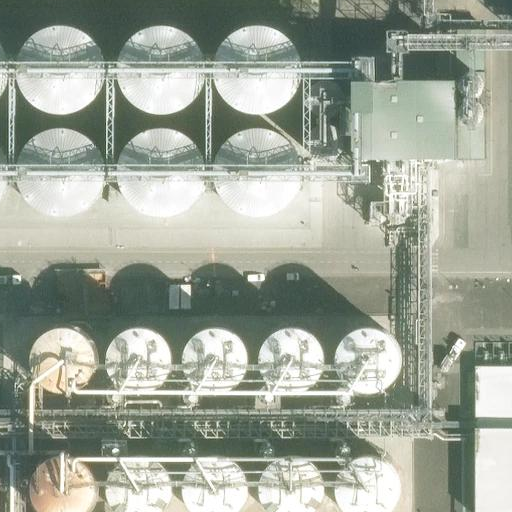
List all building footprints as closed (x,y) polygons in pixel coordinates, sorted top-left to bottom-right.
[(301,77),(301,69),(301,60),(298,53),(294,45),(289,39),(283,33),(276,29),(268,27),(260,25),(252,26),(244,28),(236,31),(230,36),(224,42),(220,49),(217,56),(215,64),(215,73),(217,81),(220,88),(224,95),(230,101),(236,106),(244,109),(252,111),(260,112),(268,111),(276,108),(283,104),(289,98),(294,92),(298,85),(301,77)] [(102,77),(102,69),(102,61),(99,53),(96,46),(91,39),(84,34),(77,30),(69,27),(61,26),(53,26),(45,28),(38,32),(31,36),(25,42),(21,49),(18,57),(16,65),(16,73),(18,81),(21,89),(25,96),(31,102),(38,106),(45,110),(53,112),(61,112),(69,111),(77,108),(84,104),(91,99),(96,92),(99,85),(102,77)] [(202,77),(203,69),(202,61),(200,53),(196,46),(191,39),(185,34),(178,30),(170,27),(162,26),(154,26),(146,28),(138,32),(132,36),(126,42),(121,49),(118,57),(117,65),(117,73),(118,81),(121,89),(126,96),(132,102),(138,106),(146,110),(154,112),(162,112),(170,111),(178,108),(185,104),(191,99),(196,92),(200,85),(202,77)] [(421,47),(422,33),(408,32),(407,46),(421,47)] [(487,165),(487,33),(459,33),(459,86),(459,165),(487,165)] [(7,77),(8,69),(7,61),(5,53),(1,46),(0,44),(0,94),(1,93),(5,85),(7,77)] [(459,82),(459,58),(440,58),(440,82),(459,82)] [(459,165),(459,86),(374,85),(374,114),(355,114),(355,164),(459,165)] [(203,180),(204,172),(203,164),(201,156),(197,149),(192,142),(186,137),(179,133),(171,130),(163,129),(155,129),(147,131),(139,135),(133,139),(127,145),(122,152),(119,160),(118,168),(118,176),(119,184),(122,192),(127,199),(133,205),(139,209),(147,213),(155,215),(163,215),(171,214),(179,211),(186,207),(192,202),(197,195),(201,188),(203,180)] [(102,181),(103,173),(102,165),(100,157),(96,149),(91,143),(85,138),(78,133),(70,131),(62,130),(54,130),(46,132),(38,135),(32,140),(26,146),(22,153),(18,161),(17,169),(17,177),(18,185),(22,192),(26,199),(32,205),(38,210),(46,213),(54,215),(62,216),(70,215),(78,212),(85,208),(91,202),(96,196),(100,189),(102,181)] [(301,181),(301,173),(301,164),(298,157),(295,149),(289,143),(283,137),(276,133),(268,131),(260,130),(252,130),(244,132),(237,135),(230,140),(224,146),(220,153),(217,160),(215,168),(215,177),(217,185),(220,192),(224,199),(230,205),(237,210),(244,213),(252,215),(260,216),(268,215),(276,212),(283,208),(289,202),(295,196),(298,189),(301,181)] [(180,359),(180,353),(180,346),(178,340),(175,334),(171,330),(166,325),(161,322),(155,320),(148,319),(142,320),(136,321),(130,324),(125,327),(121,332),(117,337),(115,343),(114,349),(114,356),(115,362),(117,368),(121,373),(125,378),(130,381),(136,384),(142,385),(148,386),(155,385),(161,383),(166,380),(171,375),(175,371),(178,365),(180,359)] [(332,359),(333,353),(332,346),(330,340),(328,335),(324,330),(319,325),(313,322),(307,320),(301,319),(295,320),(289,321),(283,324),(278,327),(273,332),(270,337),(267,343),(266,349),(266,356),(267,362),(270,368),(273,373),(278,378),(283,381),(289,384),(295,386),(301,386),(307,385),(313,383),(319,380),(324,376),(328,371),(330,365),(332,359)] [(409,359),(410,352),(409,346),(407,340),(404,334),(401,329),(396,325),(390,322),(384,320),(378,319),(372,319),(365,321),(360,323),(355,327),(350,332),(347,337),(344,343),(343,349),(343,355),(344,362),(347,367),(350,373),(354,377),(360,381),(365,384),(372,385),(378,385),(384,385),(390,383),(396,379),(401,375),(404,370),(407,365),(409,359)] [(104,359),(105,353),(104,347),(102,341),(99,335),(95,330),(91,326),(85,323),(79,321),(73,320),(66,320),(60,322),(54,324),(49,328),(45,332),(41,338),(39,344),(38,350),(38,356),(39,362),(41,368),(45,374),(49,378),(54,382),(60,385),(66,386),(73,386),(79,385),(85,383),(91,380),(95,376),(99,371),(102,365),(104,359)] [(256,359),(256,353),(256,347),(254,340),(251,335),(247,330),(242,326),(237,323),(231,320),(225,320),(218,320),(212,321),(206,324),(201,328),(197,332),(193,338),(191,343),(190,350),(190,356),(191,362),(193,368),(197,373),(201,378),(206,382),(212,384),(218,386),(225,386),(231,385),(237,383),(242,380),(247,376),(251,371),(254,365),(256,359)] [(511,511),(511,372),(476,373),(475,511),(511,511)] [(409,487),(410,481),(409,474),(407,468),(404,463),(400,458),(396,454),(390,450),(384,448),(378,447),(371,448),(365,449),(359,452),(354,456),(350,460),(346,465),(344,471),(343,478),(343,484),(344,490),(346,496),(350,501),(354,506),(359,510),(364,511),(387,511),(390,511),(396,508),(400,504),(404,499),(407,493),(409,487)] [(104,488),(104,482),(104,475),(102,469),(99,464),(95,459),(90,454),(85,451),(79,449),(73,448),(66,449),(60,450),(54,453),(49,456),(45,461),(41,466),(39,472),(38,478),(38,485),(39,491),(41,497),(45,502),(49,507),(54,510),(57,511),(84,511),(85,511),(90,509),(95,505),(99,500),(102,494),(104,488)] [(179,487),(180,481),(179,475),(178,469),(175,463),(171,458),(166,454),(160,451),(154,449),(148,448),(142,448),(136,450),(130,452),(125,456),(120,460),(117,466),(115,472),(113,478),(113,484),(115,490),(117,496),(120,502),(125,506),(130,510),(134,511),(158,511),(161,511),(166,508),(171,504),(175,499),(178,493),(179,487)] [(256,488),(256,481),(256,475),(254,469),(251,463),(247,458),(242,454),(237,451),(231,449),(224,448),(218,448),(212,450),(206,453),(201,456),(197,461),(193,466),(191,472),(190,478),(190,485),(191,491),(193,497),(197,502),(201,507),(206,510),(209,511),(235,511),(237,511),(242,509),(247,504),(251,499),(254,494),(256,488)] [(332,487),(333,481),(332,475),(330,469),(327,463),(323,458),(319,454),(313,451),(307,449),(301,448),(294,448),(288,450),(283,452),(277,456),(273,461),(270,466),(267,472),(266,478),(266,484),(267,491),(270,496),(273,502),(277,506),(283,510),(287,511),(311,511),(313,511),(319,508),(323,504),(327,499),(330,494),(332,487)]
